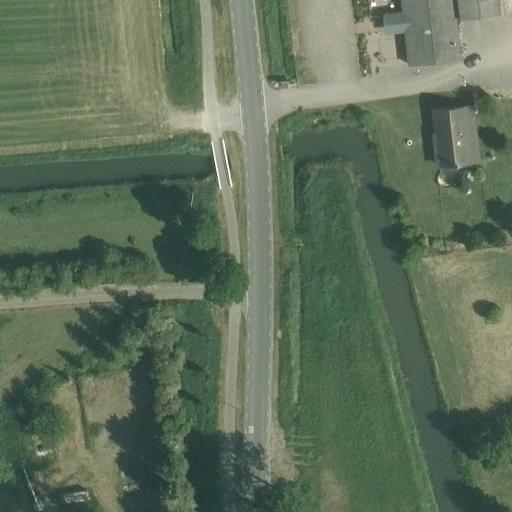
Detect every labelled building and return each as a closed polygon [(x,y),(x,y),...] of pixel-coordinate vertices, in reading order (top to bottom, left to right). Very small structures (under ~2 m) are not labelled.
[(500,16),(497,0),(400,0),(403,14),(387,16),(389,31),(404,30),(408,65),(460,58),(455,21),(460,21),(500,16)] [(439,166),(470,162),(463,106),(432,110),(439,166)] [(468,171),(461,175),(462,182),(472,181),(471,170),(468,171)] [(36,462),(55,458),(49,431),(30,436),(36,462)] [(99,511),(94,482),(81,484),(83,499),(57,503),(58,511),(99,511)]
